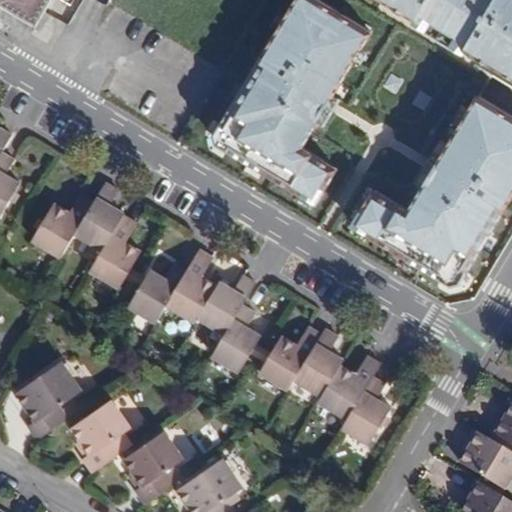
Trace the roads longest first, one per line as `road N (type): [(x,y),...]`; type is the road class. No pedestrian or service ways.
road 1 (residential): [(0,63),(472,350)]
road 2 (residential): [(472,350),(385,502)]
